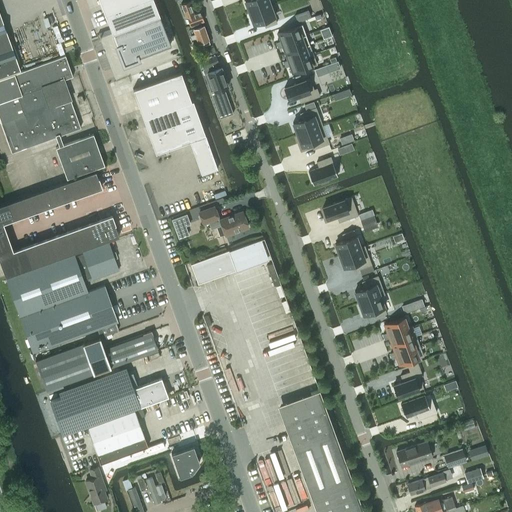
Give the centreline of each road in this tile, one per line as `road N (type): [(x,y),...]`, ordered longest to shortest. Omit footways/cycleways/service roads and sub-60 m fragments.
road 1 (residential): [(390,511),(202,0)]
road 2 (unclassified): [(253,511),(67,0)]
